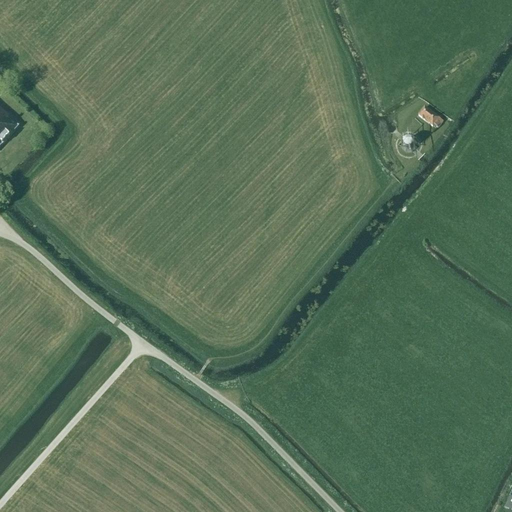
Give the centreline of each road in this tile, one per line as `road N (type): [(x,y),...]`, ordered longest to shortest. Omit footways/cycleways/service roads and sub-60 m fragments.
road 1 (unclassified): [(337,511),(237,415),(0,229)]
road 2 (track): [(319,0),(354,79),(359,119),(383,179)]
